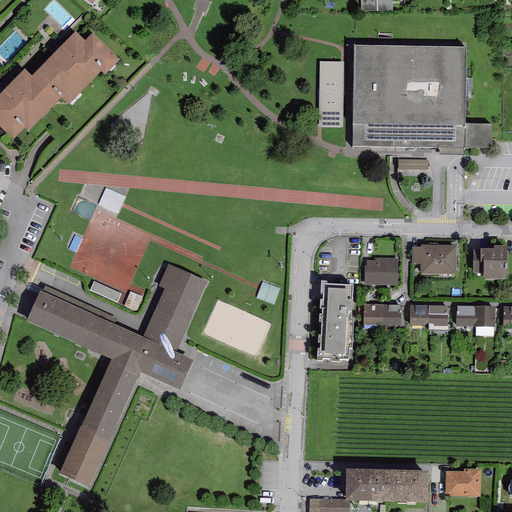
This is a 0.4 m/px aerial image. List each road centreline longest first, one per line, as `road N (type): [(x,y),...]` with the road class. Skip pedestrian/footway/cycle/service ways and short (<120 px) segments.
road 1 (residential): [(288,511),(309,240),(332,227),(511,230)]
road 2 (unknown): [(291,459),(425,465)]
road 3 (unknown): [(5,284),(131,329)]
